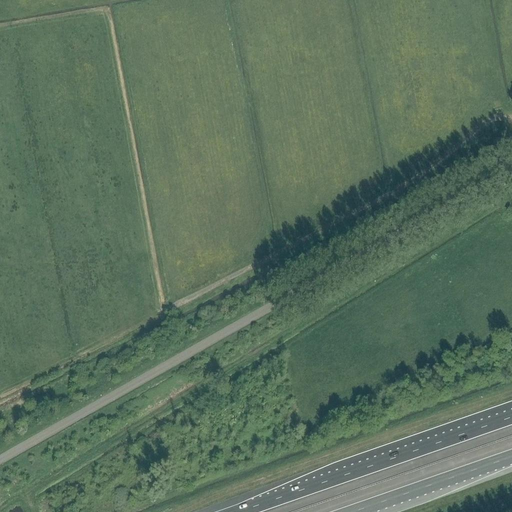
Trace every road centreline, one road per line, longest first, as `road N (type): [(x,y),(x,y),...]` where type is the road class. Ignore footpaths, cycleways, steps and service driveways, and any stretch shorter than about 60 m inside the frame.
road 1 (unclassified): [(0,460),(511,172)]
road 2 (motorway): [(511,417),(239,511)]
road 3 (motorway): [(352,511),(511,456)]
